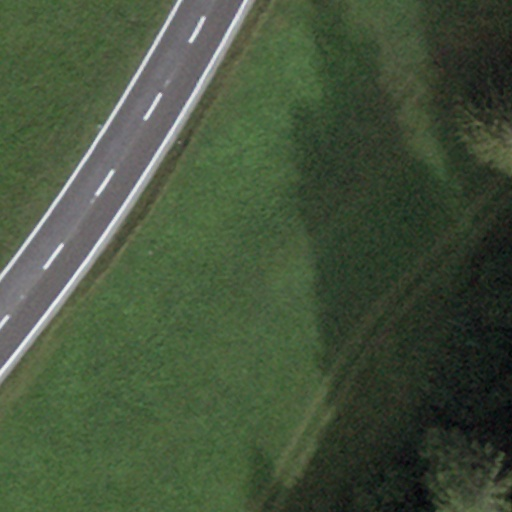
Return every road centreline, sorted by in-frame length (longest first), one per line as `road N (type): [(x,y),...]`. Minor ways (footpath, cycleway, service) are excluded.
road 1 (track): [(265,511),(364,340),(511,139)]
road 2 (secondary): [(212,0),(136,129),(0,326)]
